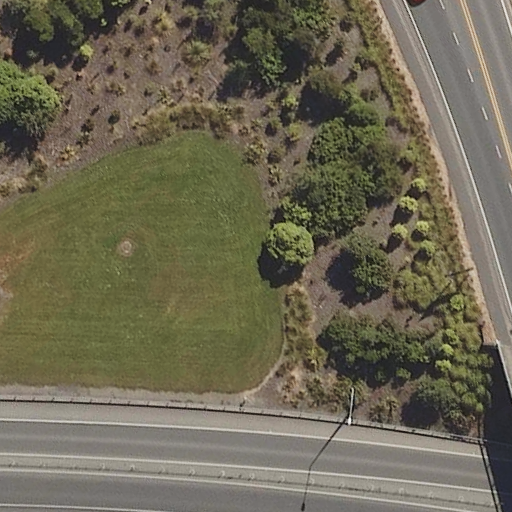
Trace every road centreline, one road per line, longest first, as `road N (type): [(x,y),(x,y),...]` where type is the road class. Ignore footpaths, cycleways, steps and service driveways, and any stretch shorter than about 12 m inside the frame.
road 1 (motorway): [(0,436),(195,444),(511,478)]
road 2 (motorway): [(342,511),(0,487)]
road 3 (primary): [(458,0),(511,178)]
